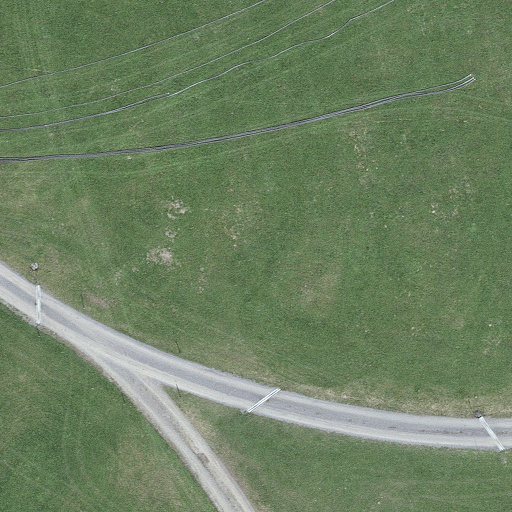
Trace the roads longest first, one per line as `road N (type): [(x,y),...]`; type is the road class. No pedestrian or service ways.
road 1 (unclassified): [(511,430),(319,416),(138,365),(0,285)]
road 2 (track): [(242,511),(151,395),(138,365)]
